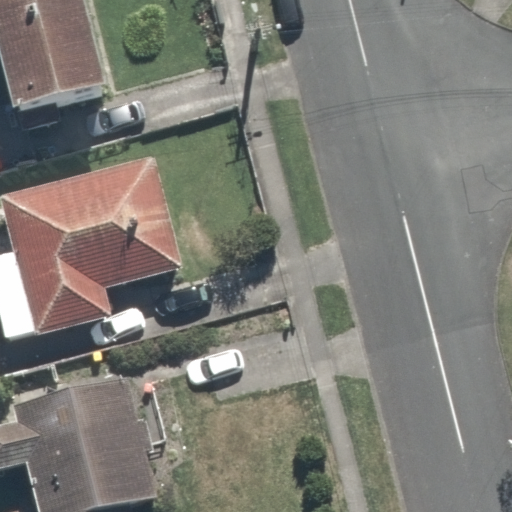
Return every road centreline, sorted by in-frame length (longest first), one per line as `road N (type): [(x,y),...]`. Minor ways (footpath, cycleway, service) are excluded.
road 1 (residential): [(387,146),(478,511)]
road 2 (residential): [(349,0),(387,146)]
road 3 (residential): [(387,146),(511,116)]
